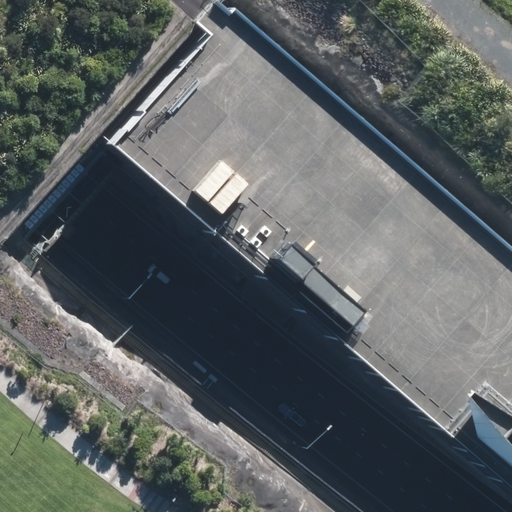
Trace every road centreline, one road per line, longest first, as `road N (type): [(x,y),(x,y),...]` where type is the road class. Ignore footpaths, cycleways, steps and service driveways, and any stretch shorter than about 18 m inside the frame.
road 1 (motorway): [(474,511),(99,194),(0,92)]
road 2 (motorway): [(123,0),(511,370)]
road 3 (unknown): [(511,250),(190,0)]
